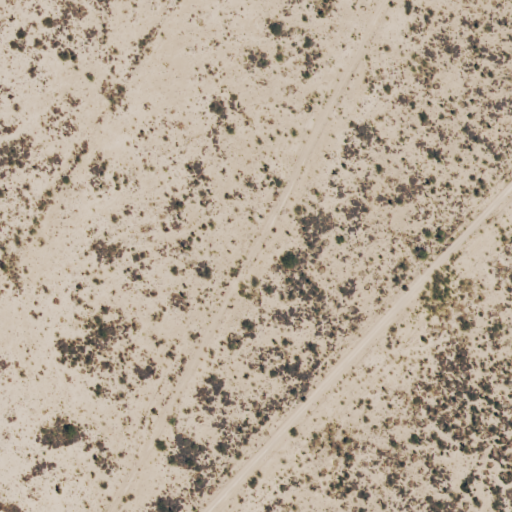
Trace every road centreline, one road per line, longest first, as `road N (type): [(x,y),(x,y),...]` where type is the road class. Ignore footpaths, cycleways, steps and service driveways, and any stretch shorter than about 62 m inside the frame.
road 1 (track): [(370,0),(113,511)]
road 2 (track): [(221,511),(511,191)]
